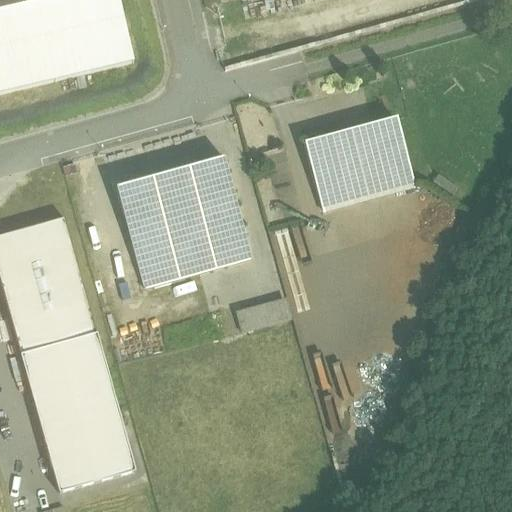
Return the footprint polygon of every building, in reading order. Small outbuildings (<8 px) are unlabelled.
[(119,0),(56,0),(0,13),(0,95),(134,65),(119,0)] [(396,122),(306,147),(324,214),(414,189),(396,122)] [(224,160),(116,190),(144,290),(252,259),(224,160)] [(0,239),(0,283),(59,494),(134,473),(62,222),(0,239)] [(241,335),(291,320),(285,299),(235,314),(241,335)]
